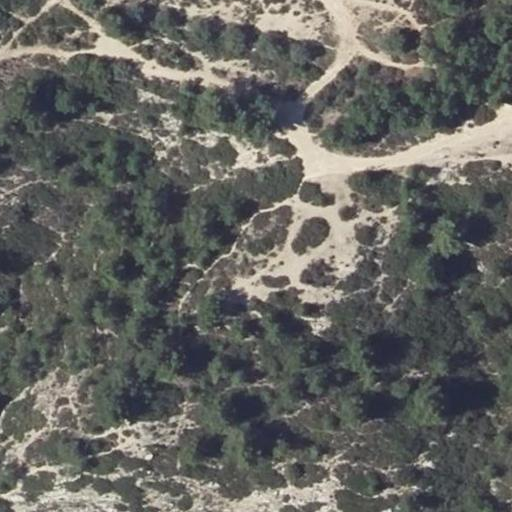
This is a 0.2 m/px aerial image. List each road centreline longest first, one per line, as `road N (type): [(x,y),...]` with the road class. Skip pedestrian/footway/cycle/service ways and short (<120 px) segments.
road 1 (track): [(333,0),(357,31),(351,59),(317,91),(303,128),(315,156),(354,169),(511,127)]
road 2 (track): [(355,38),(511,105)]
